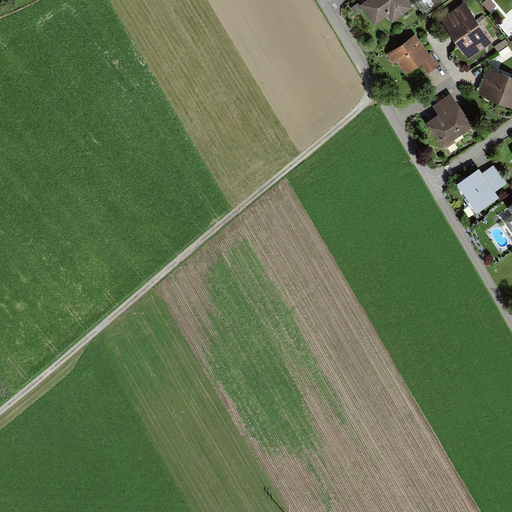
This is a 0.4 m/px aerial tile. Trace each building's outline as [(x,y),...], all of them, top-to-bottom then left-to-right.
[(408,0),(364,0),(361,3),(376,23),(388,14),(392,20),(413,5),(408,0)] [(464,0),(441,16),(454,35),(478,19),(465,0),(464,0)] [(492,0),(484,0),(482,2),(489,10),(496,4),(492,0)] [(492,40),(478,19),(454,35),(468,56),(492,40)] [(393,63),(397,60),(405,72),(420,62),(430,55),(429,53),(415,33),(386,53),(393,63)] [(506,39),(495,46),(498,51),(509,43),(506,39)] [(430,55),(420,62),(427,71),(439,63),(431,52),(429,53),(430,55)] [(511,73),(488,65),(478,91),(511,104),(511,73)] [(432,104),(438,113),(428,120),(443,143),(472,123),(450,91),(432,104)] [(457,183),(477,211),(497,196),(494,191),(504,183),(491,166),(481,173),(478,168),(457,183)]
